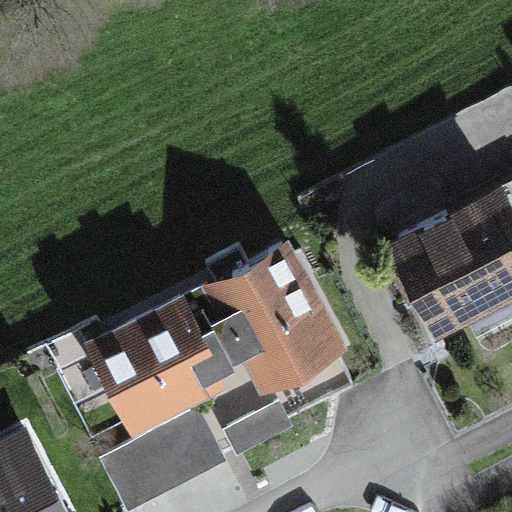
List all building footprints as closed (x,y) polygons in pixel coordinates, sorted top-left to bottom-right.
[(511,201),(502,183),(386,245),(436,339),(470,322),(477,336),(511,317),(511,201)] [(289,239),(202,284),(220,319),(212,323),(214,327),(233,365),(243,360),(261,395),(346,351),(289,239)] [(182,294),(87,342),(134,435),(228,387),(222,375),(235,368),(233,365),(214,327),(202,333),(182,294)] [(280,399),(223,429),(237,455),(294,426),(280,399)] [(228,461),(199,405),(99,456),(128,511),(228,461)] [(0,511),(69,511),(27,427),(0,440),(0,511)]
